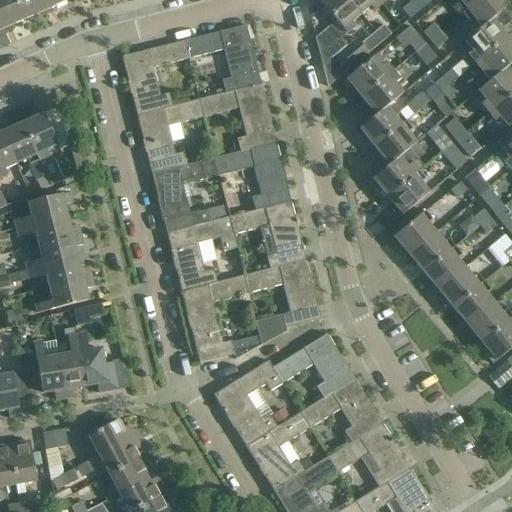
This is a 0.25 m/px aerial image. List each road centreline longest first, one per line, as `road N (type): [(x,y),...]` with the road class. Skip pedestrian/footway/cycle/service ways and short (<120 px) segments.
road 1 (residential): [(474,511),(356,305),(275,0)]
road 2 (residential): [(186,392),(95,38)]
road 3 (residential): [(0,427),(186,392)]
road 4 (residential): [(95,38),(250,0)]
road 5 (residential): [(262,511),(186,392)]
